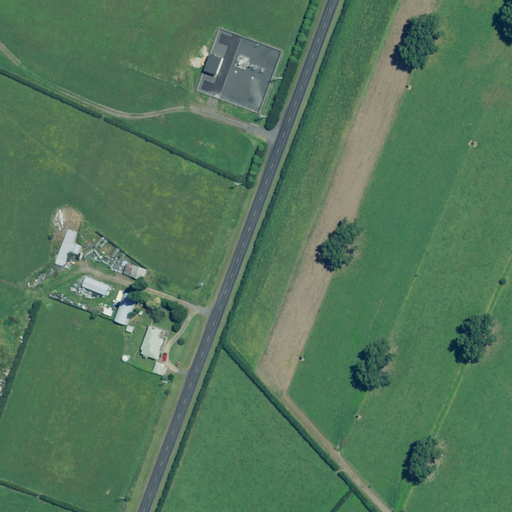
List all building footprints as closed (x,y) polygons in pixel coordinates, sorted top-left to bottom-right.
[(224,59),(212,55),(207,72),(219,76),(224,59)] [(79,233),(69,230),(57,264),(66,268),(72,252),(80,255),(83,246),(75,243),(79,233)] [(148,271),(136,266),(132,277),(144,281),(148,271)] [(111,287),(88,278),(84,288),(107,296),(111,287)] [(138,298),(126,293),(116,321),(127,326),(138,298)] [(114,311),(107,309),(105,315),(112,317),(114,311)] [(163,331),(151,327),(141,354),(159,360),(162,352),(160,352),(164,340),(160,339),(163,331)] [(131,356),(125,354),(122,362),(129,364),(131,356)] [(163,365),(158,363),(155,373),(165,377),(168,370),(162,368),(163,365)]
